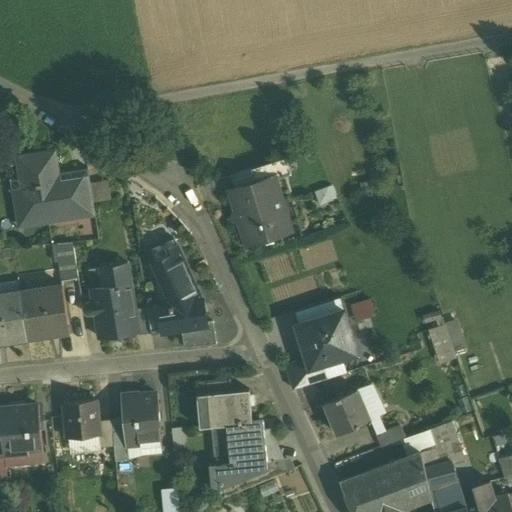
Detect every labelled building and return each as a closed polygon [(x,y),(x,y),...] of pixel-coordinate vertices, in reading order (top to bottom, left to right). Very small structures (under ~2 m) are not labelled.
[(55,151),(17,157),(22,188),(21,188),(25,215),(47,211),(48,217),(82,211),(77,179),(90,177),(88,168),(58,173),(55,151)] [(286,159),(251,169),(255,183),(273,177),(274,180),(291,174),(286,159)] [(90,177),(77,179),(82,211),(95,209),(90,177)] [(255,183),(231,191),(237,210),(233,218),(241,222),(247,242),(283,231),(280,219),(285,218),(274,180),(273,177),(255,183)] [(198,292),(173,238),(150,248),(168,288),(171,303),(159,305),(163,331),(181,328),(206,324),(206,323),(203,304),(200,305),(195,294),(198,292)] [(73,242),(56,244),(62,281),(78,278),(73,242)] [(104,286),(91,288),(93,302),(95,314),(99,338),(137,332),(139,332),(135,309),(128,263),(100,267),(104,286)] [(62,285),(20,291),(20,297),(27,338),(69,332),(62,285)] [(0,299),(0,339),(5,338),(6,342),(27,338),(20,297),(0,299)] [(359,319),(376,315),(372,297),(355,301),(359,319)] [(93,302),(88,303),(86,304),(84,305),(83,308),(83,310),(84,311),(85,313),(86,314),(88,314),(89,315),(95,314),(93,302)] [(159,305),(147,307),(151,333),(163,331),(159,305)] [(147,307),(135,309),(139,332),(137,332),(137,335),(151,333),(147,307)] [(342,310),(305,322),(296,325),(297,326),(307,358),(309,367),(310,368),(312,368),(321,365),(358,353),(344,311),(344,310),(342,310)] [(464,349),(454,321),(445,324),(445,326),(454,353),(464,349)] [(206,324),(181,328),(184,348),(217,345),(213,322),(206,323),(206,324)] [(445,326),(428,332),(439,365),(456,358),(454,353),(445,326)] [(307,358),(286,365),(286,366),(293,389),(326,379),(321,365),(312,368),(310,368),(309,367),(307,358)] [(231,378),(206,381),(207,396),(213,396),(213,393),(231,391),(231,378)] [(231,391),(213,393),(213,396),(216,425),(227,424),(252,422),(249,389),(231,391)] [(358,390),(324,404),(337,435),(360,426),(359,425),(370,420),(358,390)] [(157,394),(122,397),(124,419),(126,445),(127,445),(162,441),(157,394)] [(207,396),(197,397),(200,427),(213,426),(216,425),(213,396),(207,396)] [(97,399),(64,402),(67,438),(98,435),(100,435),(99,421),(97,399)] [(39,405),(0,408),(0,433),(0,434),(2,434),(3,455),(5,455),(28,453),(28,446),(42,444),(39,405)] [(124,419),(112,420),(114,446),(116,460),(128,459),(127,445),(126,445),(124,419)] [(112,420),(99,421),(100,435),(98,435),(100,447),(114,446),(112,420)] [(252,422),(227,424),(230,464),(255,462),(280,459),(285,459),(271,430),(264,431),(263,421),(252,422)] [(452,421),(430,430),(435,447),(421,452),(425,469),(452,461),(452,462),(463,459),(452,421)] [(216,425),(213,426),(219,446),(214,447),(215,461),(215,465),(222,465),(230,464),(227,424),(216,425)] [(400,425),(376,434),(381,447),(405,438),(400,425)] [(421,452),(387,465),(399,499),(430,487),(425,469),(421,452)] [(285,459),(280,459),(282,474),(296,468),(291,458),(285,459)] [(280,459),(255,462),(256,471),(257,484),(268,480),(282,474),(280,459)] [(222,465),(215,465),(215,461),(211,462),(212,486),(218,487),(217,479),(223,479),(222,465)] [(452,461),(425,469),(430,487),(457,478),(452,462),(452,461)] [(230,464),(222,465),(223,479),(232,478),(232,475),(256,471),(255,462),(230,464)] [(387,465),(341,482),(353,511),(395,511),(401,510),(403,509),(399,499),(387,465)] [(256,471),(232,475),(232,478),(233,494),(250,487),(257,484),(256,471)] [(223,479),(217,479),(218,487),(219,500),(233,494),(232,478),(223,479)] [(257,484),(250,487),(255,499),(273,492),(268,480),(257,484)] [(459,484),(435,492),(441,511),(455,511),(466,509),(459,484)] [(511,511),(511,506),(508,494),(478,504),(480,511),(511,511)]
